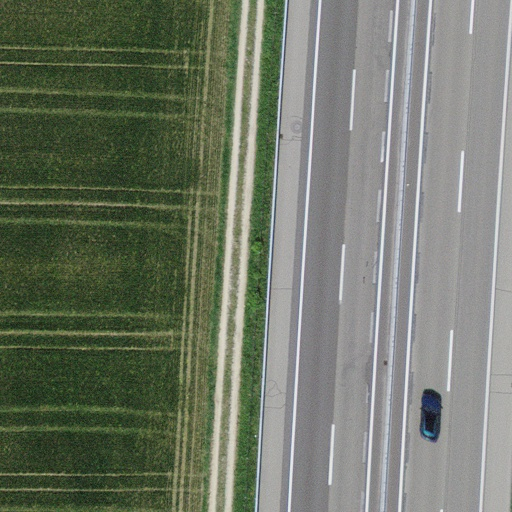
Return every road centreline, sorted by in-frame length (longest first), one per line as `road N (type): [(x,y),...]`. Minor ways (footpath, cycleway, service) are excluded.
road 1 (track): [(253,0),(221,511)]
road 2 (motorway): [(441,511),(473,0)]
road 3 (motorway): [(359,0),(328,511)]
